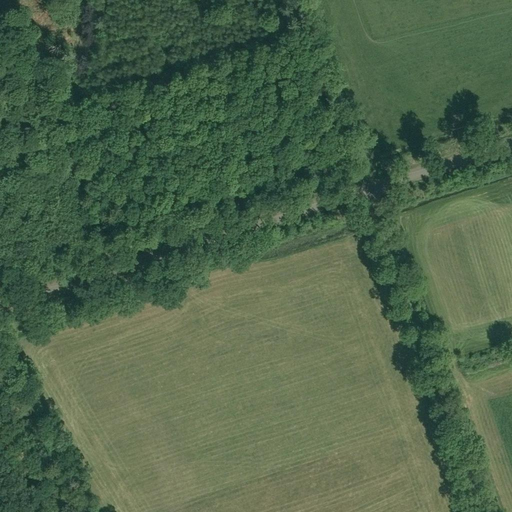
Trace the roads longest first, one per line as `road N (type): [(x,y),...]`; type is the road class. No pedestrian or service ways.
road 1 (residential): [(0,306),(368,189)]
road 2 (residential): [(485,511),(368,189)]
road 3 (residential): [(368,189),(511,145)]
